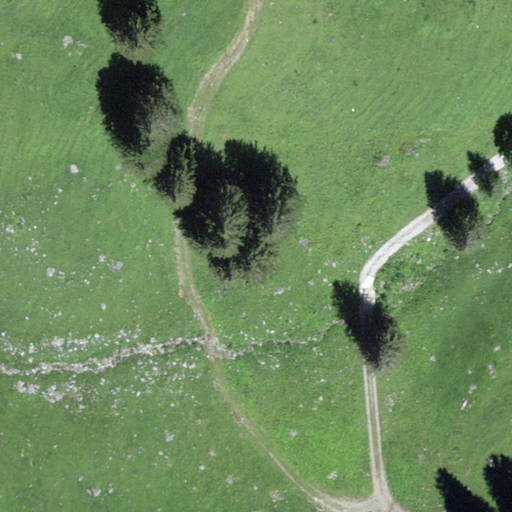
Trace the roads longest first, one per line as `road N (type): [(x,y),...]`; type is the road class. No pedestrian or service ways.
road 1 (track): [(255,0),(251,28),(218,70),(197,117),(180,186),(180,250),(219,374),(253,427),(313,495),(355,511)]
road 2 (track): [(378,501),(368,275),(377,258),(511,148)]
